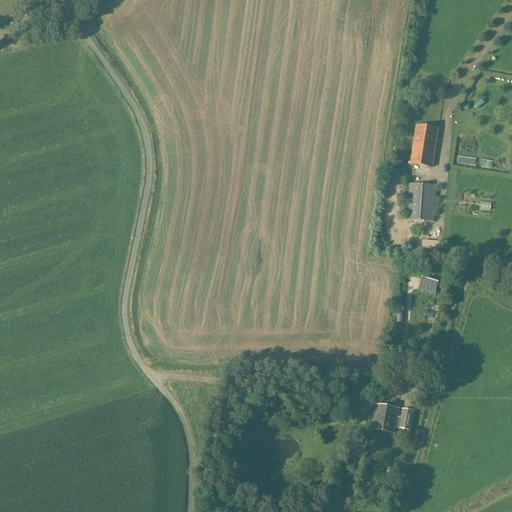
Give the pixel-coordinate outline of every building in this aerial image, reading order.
[(417,127),(411,165),(432,168),(434,154),(438,130),(417,127)] [(458,163),(476,165),(477,159),(459,157),(458,163)] [(482,166),(492,168),(493,162),(483,160),(482,166)] [(409,185),(406,221),(434,223),(436,186),(409,185)] [(419,291),(435,294),(438,282),(422,279),(419,291)] [(377,406),(372,430),(394,434),(395,429),(397,418),(399,410),(377,406)] [(399,429),(399,430),(412,432),(415,412),(402,410),(401,418),(399,429)] [(388,469),(387,478),(394,479),(395,470),(388,469)]
